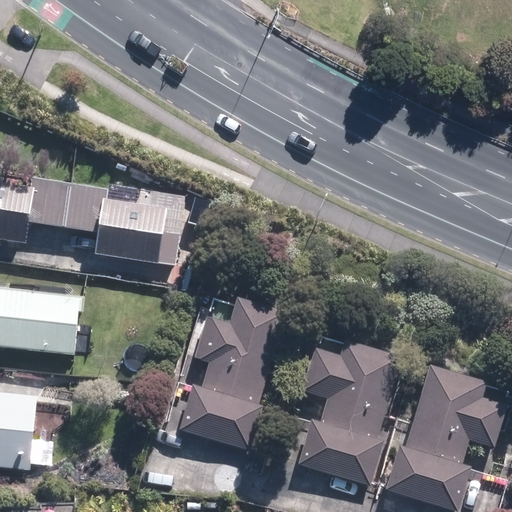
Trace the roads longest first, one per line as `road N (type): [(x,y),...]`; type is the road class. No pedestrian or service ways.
road 1 (primary): [(511,250),(275,139),(70,0)]
road 2 (primary): [(169,0),(343,102),(511,175)]
